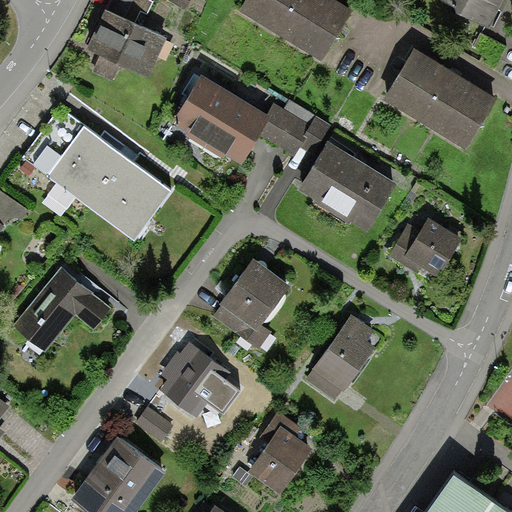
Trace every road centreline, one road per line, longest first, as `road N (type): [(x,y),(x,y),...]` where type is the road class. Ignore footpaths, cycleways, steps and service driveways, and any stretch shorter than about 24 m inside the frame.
road 1 (residential): [(14,511),(231,228),(256,223),(476,349)]
road 2 (residential): [(376,511),(476,349)]
